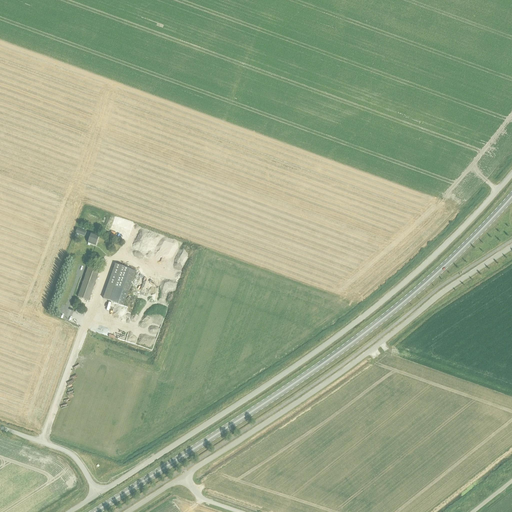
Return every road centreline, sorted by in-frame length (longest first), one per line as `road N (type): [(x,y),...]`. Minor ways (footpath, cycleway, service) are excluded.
road 1 (unclassified): [(97,494),(369,311),(511,173)]
road 2 (primary): [(95,511),(383,318),(511,196)]
road 3 (unclassified): [(183,476),(511,246)]
road 4 (unclassified): [(41,442),(92,302)]
